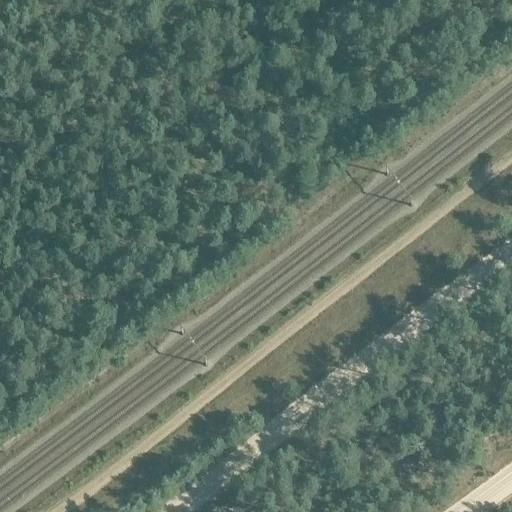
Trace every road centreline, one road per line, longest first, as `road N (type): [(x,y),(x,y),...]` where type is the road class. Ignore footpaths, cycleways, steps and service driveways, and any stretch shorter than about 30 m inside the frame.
road 1 (track): [(59,511),(511,157)]
road 2 (track): [(171,511),(511,247)]
